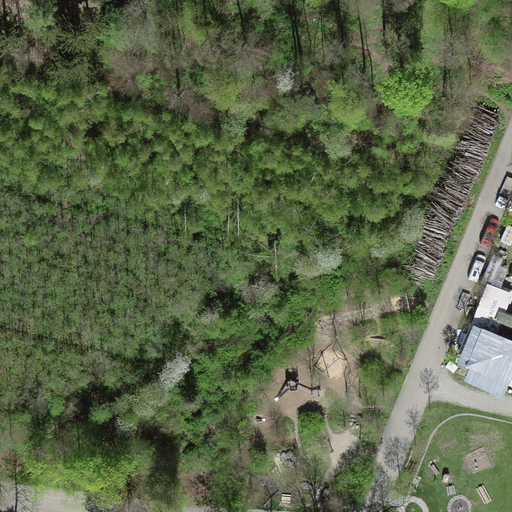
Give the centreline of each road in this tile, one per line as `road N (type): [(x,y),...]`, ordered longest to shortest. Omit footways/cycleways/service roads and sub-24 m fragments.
road 1 (trunk): [(0,261),(511,378)]
road 2 (trunk): [(511,343),(0,228)]
